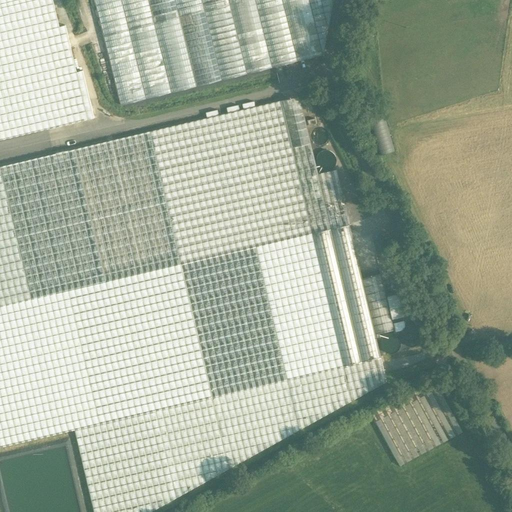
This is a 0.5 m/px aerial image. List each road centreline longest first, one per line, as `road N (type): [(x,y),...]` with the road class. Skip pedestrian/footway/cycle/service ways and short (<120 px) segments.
road 1 (unclassified): [(511,455),(345,124),(338,78),(352,0)]
road 2 (unknown): [(338,78),(0,149)]
